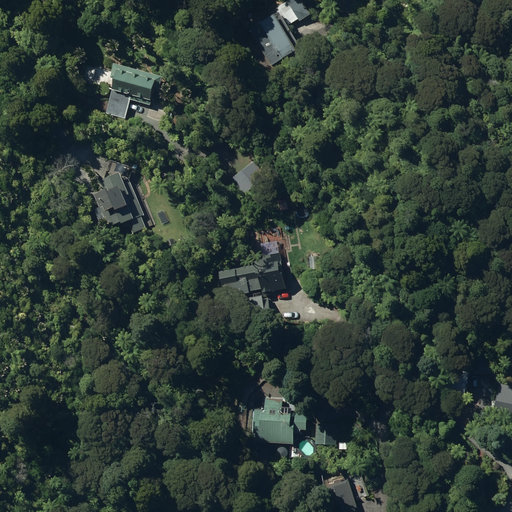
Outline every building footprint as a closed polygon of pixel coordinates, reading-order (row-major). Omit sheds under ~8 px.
[(304,0),(288,0),(249,25),(274,64),(299,47),(288,31),(292,28),(290,24),(300,17),(301,19),(313,12),(305,0),(304,0)] [(160,74),(118,63),(114,76),(118,77),(108,114),(126,119),(133,93),(153,99),(160,74)] [(233,177),(248,196),(271,177),(256,159),(233,177)] [(112,225),(125,220),(126,223),(134,220),(139,231),(148,228),(143,216),(146,215),(131,179),(127,181),(123,172),(105,180),(109,189),(99,193),(112,225)] [(319,256),(311,257),(311,268),(319,268),(319,256)] [(290,287),(285,261),(259,265),(223,272),(225,285),(228,284),(230,295),(253,291),(253,290),(265,287),(266,292),(290,287)] [(264,296),(248,299),(250,312),(252,322),(270,319),(269,309),(272,308),(270,298),(265,299),(264,296)] [(472,358),(472,374),(492,373),(491,357),(472,358)] [(447,389),(467,392),(471,369),(451,366),(447,389)] [(279,372),(256,369),(242,389),(251,395),(262,380),(277,383),(279,372)] [(511,385),(500,383),(494,414),(511,417),(511,385)] [(250,439),(295,443),(296,427),(308,428),(309,410),(293,409),(293,406),(283,405),(284,398),(254,396),(250,439)] [(317,442),(337,442),(338,423),(318,422),(317,442)] [(323,480),(334,464),(324,457),(313,473),(323,480)] [(354,482),(357,485),(361,483),(362,479),(359,476),(355,478),(354,482)] [(323,486),(331,511),(357,511),(356,505),(358,505),(349,478),(323,486)]
